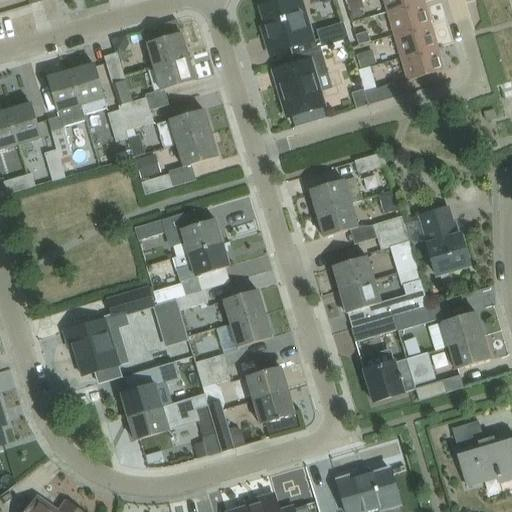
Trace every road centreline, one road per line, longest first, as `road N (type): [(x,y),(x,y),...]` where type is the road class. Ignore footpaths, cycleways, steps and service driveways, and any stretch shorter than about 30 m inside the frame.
road 1 (residential): [(0,276),(44,423),(75,459),(130,486),(188,482),(337,438),(256,154)]
road 2 (residential): [(256,154),(480,89),(454,0)]
road 3 (residential): [(186,0),(0,52)]
road 4 (residential): [(256,154),(209,0)]
